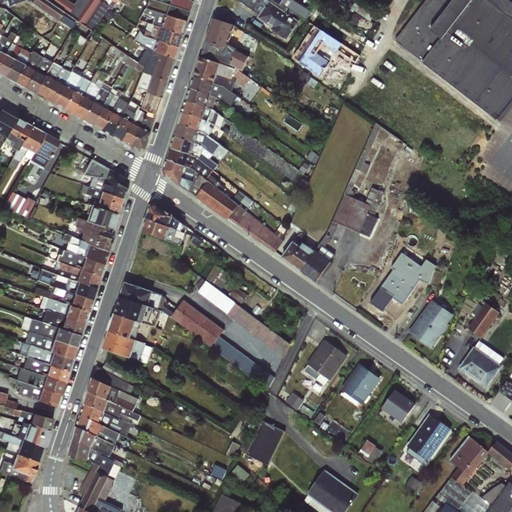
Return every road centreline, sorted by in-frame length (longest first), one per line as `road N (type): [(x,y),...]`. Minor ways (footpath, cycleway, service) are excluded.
road 1 (residential): [(150,179),(511,440)]
road 2 (residential): [(150,179),(49,495)]
road 3 (residential): [(208,0),(150,179)]
road 4 (residential): [(150,179),(0,88)]
